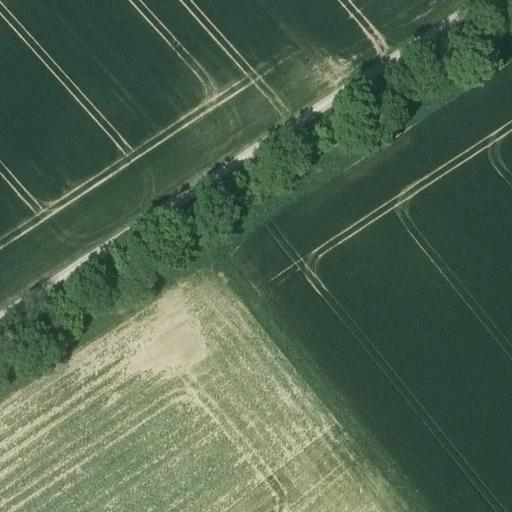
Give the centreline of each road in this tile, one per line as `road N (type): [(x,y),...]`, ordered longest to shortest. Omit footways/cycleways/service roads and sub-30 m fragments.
road 1 (track): [(0,320),(486,0)]
road 2 (track): [(0,386),(205,253),(418,511)]
road 3 (track): [(205,253),(511,54)]
